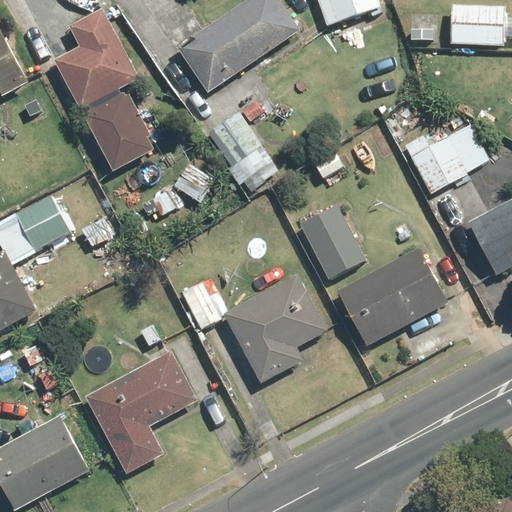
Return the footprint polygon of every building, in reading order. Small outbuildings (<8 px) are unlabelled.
[(218,92),(307,26),(287,0),(251,0),(186,49),(218,92)] [(384,0),(324,0),(334,27),(387,8),(384,0)] [(460,4),(457,40),(506,44),(509,7),(460,4)] [(145,75),(109,8),(76,26),(88,48),(64,61),(122,169),(164,146),(131,83),(145,75)] [(12,96),(37,82),(6,24),(0,26),(0,92),(8,88),(12,96)] [(245,114),(217,134),(241,166),(235,171),(245,185),(279,160),(245,114)] [(471,171),(447,126),(410,146),(453,225),(502,199),(483,165),(471,171)] [(58,195),(3,224),(21,258),(76,229),(58,195)] [(271,212),(260,196),(221,222),(229,233),(218,241),(253,292),(289,267),(268,235),(270,234),(261,220),(271,212)] [(343,205),(306,224),(335,279),(372,261),(343,205)] [(511,208),(480,227),(509,277),(511,275),(511,208)] [(89,230),(98,246),(120,233),(111,217),(89,230)] [(222,275),(208,246),(169,265),(198,326),(224,314),(209,282),(222,275)] [(11,250),(0,256),(0,331),(43,308),(11,250)] [(348,296),(377,348),(454,306),(424,254),(348,296)] [(306,347),(337,330),(305,272),(231,312),(271,384),(313,361),(306,347)] [(157,427),(205,402),(178,351),(93,395),(135,475),(172,456),(157,427)] [(67,415),(0,450),(0,465),(25,511),(97,472),(67,415)] [(511,511),(511,492),(471,511),(511,511)]
